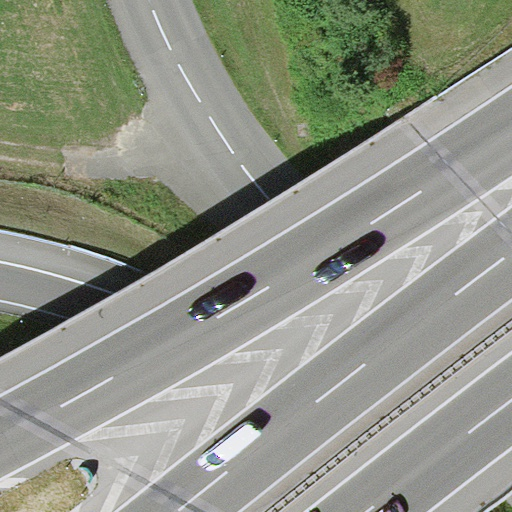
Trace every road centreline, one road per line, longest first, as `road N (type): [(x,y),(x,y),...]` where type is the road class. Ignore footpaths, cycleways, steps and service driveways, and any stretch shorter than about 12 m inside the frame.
road 1 (motorway): [(511,132),(246,300),(0,438)]
road 2 (secondary): [(149,0),(183,77),(251,180),(511,444)]
road 3 (motorway): [(411,511),(342,439),(244,373),(147,325),(0,280)]
road 4 (motorway): [(511,252),(177,511)]
road 5 (track): [(0,158),(251,180)]
road 6 (motorway): [(368,511),(511,400)]
